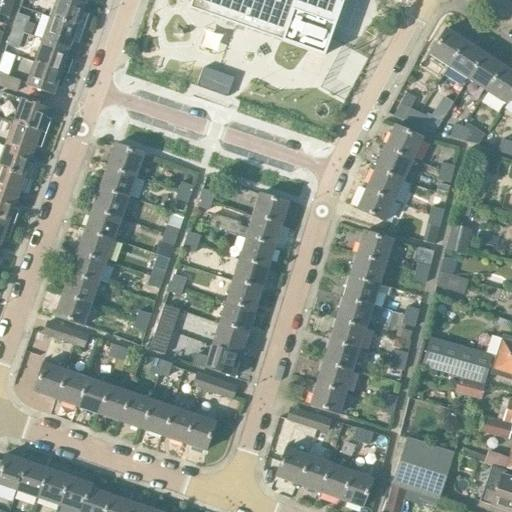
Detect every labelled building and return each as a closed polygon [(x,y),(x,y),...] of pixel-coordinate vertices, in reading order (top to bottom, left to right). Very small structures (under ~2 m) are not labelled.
[(67,0),(54,0),(48,19),(82,31),(87,17),(81,15),(84,6),(67,0)] [(322,56),(342,0),(189,0),(187,9),(322,56)] [(0,15),(8,18),(12,5),(2,2),(0,7),(0,15)] [(17,15),(11,31),(21,35),(27,18),(17,15)] [(48,19),(40,42),(67,52),(70,43),(77,46),(82,31),(48,19)] [(21,35),(11,31),(6,45),(16,48),(21,35)] [(448,69),(465,43),(445,31),(428,57),(448,69)] [(40,42),(32,64),(66,76),(71,63),(64,60),(67,52),(40,42)] [(448,69),(466,82),(483,56),(465,43),(448,69)] [(466,82),(485,94),(502,68),(483,56),(466,82)] [(0,61),(0,86),(15,92),(19,81),(6,77),(11,65),(0,61)] [(66,76),(32,64),(24,88),(51,97),(54,89),(61,91),(66,76)] [(226,97),(226,96),(232,78),(202,67),(196,86),(195,87),(226,97)] [(504,106),(508,101),(511,93),(511,74),(502,68),(485,94),(504,106)] [(405,93),(393,115),(410,125),(417,112),(409,108),(414,98),(405,93)] [(21,101),(13,124),(45,135),(50,121),(44,119),(47,110),(21,101)] [(417,112),(410,125),(418,129),(425,116),(417,112)] [(13,124),(5,146),(31,155),(34,147),(39,149),(45,135),(13,124)] [(462,127),(453,124),(449,137),(458,139),(462,127)] [(392,127),(383,148),(411,161),(420,140),(392,127)] [(470,129),(462,127),(458,139),(466,142),(470,129)] [(496,152),(496,153),(505,155),(509,141),(500,139),(496,152)] [(5,146),(0,158),(0,169),(29,180),(34,166),(28,164),(31,155),(5,146)] [(114,146),(106,168),(135,178),(142,155),(114,146)] [(383,148),(373,169),(401,181),(411,161),(383,148)] [(440,162),(438,172),(452,175),(454,166),(440,162)] [(106,168),(99,189),(127,199),(135,178),(106,168)] [(0,169),(0,194),(15,200),(18,192),(24,194),(29,180),(0,169)] [(373,169),(364,189),(392,202),(401,181),(373,169)] [(452,175),(438,172),(436,181),(450,184),(452,175)] [(177,192),(189,196),(192,187),(180,183),(177,192)] [(437,183),(435,194),(446,197),(449,186),(437,183)] [(99,189),(91,210),(120,220),(127,199),(99,189)] [(198,199),(210,203),(214,194),(201,189),(198,199)] [(392,202),(364,189),(355,211),(383,223),(392,202)] [(187,203),(189,196),(177,192),(175,199),(187,203)] [(0,194),(0,219),(13,224),(18,211),(12,209),(15,200),(0,194)] [(257,195),(250,217),(280,227),(287,205),(257,195)] [(196,206),(197,206),(208,210),(210,203),(198,199),(196,206)] [(430,207),(427,216),(441,220),(443,210),(430,207)] [(91,210),(84,232),(113,241),(120,220),(91,210)] [(212,215),(208,227),(234,235),(237,226),(238,223),(223,218),(212,215)] [(441,220),(427,216),(421,243),(434,246),(438,228),(439,229),(441,220)] [(250,217),(243,238),(272,248),(280,227),(250,217)] [(0,219),(0,241),(2,237),(8,239),(13,224),(0,219)] [(165,225),(162,234),(176,238),(179,230),(165,225)] [(449,226),(444,251),(466,256),(471,230),(449,226)] [(84,232),(77,253),(106,263),(113,241),(84,232)] [(187,232),(184,241),(197,246),(200,237),(187,232)] [(361,233),(354,255),(384,264),(391,242),(361,233)] [(161,243),(156,256),(168,260),(172,247),(173,248),(176,238),(162,234),(159,243),(161,243)] [(243,238),(235,259),(265,269),(272,248),(243,238)] [(197,246),(184,241),(181,250),(194,254),(197,246)] [(77,253),(70,274),(98,284),(106,263),(77,253)] [(354,255),(348,276),(377,286),(384,264),(354,255)] [(440,258),(437,273),(450,276),(453,261),(440,258)] [(235,259),(228,280),(258,290),(265,269),(235,259)] [(415,264),(413,273),(427,276),(429,267),(415,264)] [(151,269),(148,277),(162,282),(164,273),(151,269)] [(427,276),(413,273),(411,282),(425,285),(427,276)] [(450,276),(437,273),(434,287),(447,290),(449,281),(464,284),(465,279),(450,276)] [(70,274),(62,296),(91,305),(98,284),(70,274)] [(172,275),(169,284),(182,288),(185,279),(172,275)] [(348,276),(341,298),(371,307),(377,286),(348,276)] [(162,282),(148,277),(145,286),(159,290),(162,282)] [(228,280),(221,301),(251,312),(258,290),(228,280)] [(182,288),(169,284),(167,292),(180,296),(182,288)] [(91,305),(62,296),(55,318),(83,327),(91,305)] [(341,298),(335,319),(364,329),(371,307),(341,298)] [(221,301),(214,323),(243,333),(251,312),(221,301)] [(177,310),(163,305),(156,326),(171,331),(177,310)] [(405,307),(403,317),(417,319),(418,310),(405,307)] [(137,311),(134,320),(148,325),(151,315),(137,311)] [(417,319),(403,317),(401,326),(415,328),(417,319)] [(335,319),(328,341),(358,350),(364,329),(335,319)] [(148,325),(134,320),(132,328),(145,332),(148,325)] [(74,344),(78,333),(47,322),(43,334),(74,344)] [(214,323),(206,344),(236,354),(243,333),(214,323)] [(171,331),(156,326),(149,349),(163,354),(171,331)] [(86,336),(78,333),(74,344),(82,347),(86,336)] [(419,365),(481,384),(486,368),(492,370),(491,374),(511,380),(511,341),(502,338),(495,358),(427,338),(419,365)] [(328,341),(321,362),(351,371),(358,350),(328,341)] [(116,360),(120,347),(111,344),(107,357),(115,359),(116,360)] [(236,354),(206,344),(199,366),(229,376),(236,354)] [(128,350),(120,347),(116,360),(115,359),(110,374),(115,375),(120,361),(125,363),(128,350)] [(394,351),(392,360),(405,363),(407,354),(394,351)] [(158,376),(163,361),(153,358),(148,372),(158,376)] [(403,372),(405,363),(392,360),(390,369),(403,372)] [(172,364),(163,361),(158,376),(167,378),(172,364)] [(321,362),(315,384),(344,393),(351,371),(321,362)] [(54,401),(64,372),(42,364),(32,393),(54,401)] [(54,401),(76,408),(86,379),(64,372),(54,401)] [(192,386),(201,389),(205,377),(197,374),(192,386)] [(205,377),(201,389),(209,391),(213,379),(205,377)] [(76,408),(97,415),(107,386),(86,379),(76,408)] [(213,379),(209,391),(231,399),(235,387),(213,379)] [(484,385),(481,384),(456,379),(453,394),(480,401),(484,385)] [(344,393),(315,384),(308,406),(337,415),(344,393)] [(97,415),(118,423),(128,394),(107,386),(97,415)] [(118,423),(139,430),(149,401),(128,394),(118,423)] [(383,395),(381,404),(395,407),(397,398),(383,395)] [(511,400),(508,399),(502,420),(511,422),(511,400)] [(139,430),(161,437),(171,409),(149,401),(139,430)] [(393,416),(395,407),(381,404),(379,413),(393,416)] [(316,429),(320,418),(290,408),(287,420),(316,429)] [(161,437),(182,445),(192,416),(171,409),(161,437)] [(405,414),(402,427),(415,430),(418,417),(405,414)] [(214,423),(192,416),(182,445),(204,452),(214,423)] [(482,417),(478,432),(508,440),(511,425),(482,417)] [(329,420),(320,418),(316,429),(325,432),(329,420)] [(352,440),(359,442),(363,430),(356,428),(352,440)] [(363,430),(359,442),(368,445),(372,433),(363,430)] [(437,501),(448,468),(453,453),(408,437),(407,440),(398,436),(395,448),(403,451),(391,485),(437,501)] [(497,459),(475,451),(464,447),(460,456),(479,463),(479,462),(494,467),(497,459)] [(296,486),(306,457),(285,449),(274,478),(296,486)] [(0,468),(0,486),(15,491),(16,492),(27,462),(5,455),(0,468)] [(296,486),(317,493),(328,464),(306,457),(296,486)] [(27,462),(16,492),(37,499),(48,470),(27,462)] [(317,493),(338,501),(349,472),(328,464),(317,493)] [(482,492),(478,502),(490,506),(508,511),(511,511),(511,479),(504,477),(506,471),(490,466),(482,492)] [(48,470),(37,499),(58,507),(69,477),(48,470)] [(371,479),(349,472),(338,501),(360,509),(371,479)] [(69,477),(58,507),(73,511),(80,511),(89,489),(90,485),(69,477)] [(399,511),(405,491),(391,487),(385,511),(399,511)] [(89,489),(80,511),(104,511),(110,496),(89,489)] [(110,496),(104,511),(128,511),(131,504),(110,496)]
